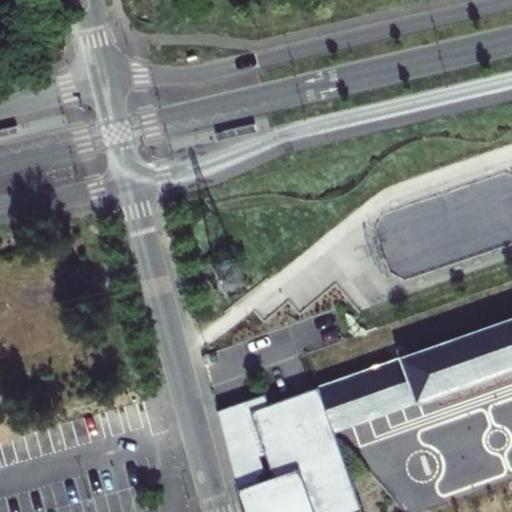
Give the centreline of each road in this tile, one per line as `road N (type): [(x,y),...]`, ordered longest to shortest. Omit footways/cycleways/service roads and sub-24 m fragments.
road 1 (tertiary): [(511,1),(203,75),(104,81)]
road 2 (tertiary): [(131,185),(296,132),(511,81)]
road 3 (residential): [(131,185),(222,511)]
road 4 (tertiary): [(0,206),(131,185)]
